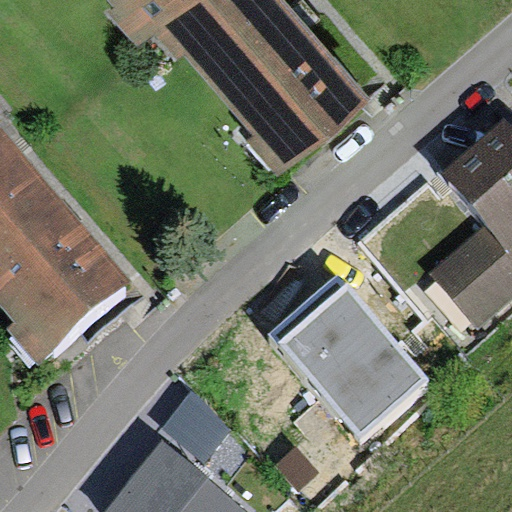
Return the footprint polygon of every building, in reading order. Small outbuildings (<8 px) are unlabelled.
[(103,0),(136,40),(153,26),(266,167),(358,93),(283,0),(103,0)] [(511,301),(511,156),(501,145),(443,198),(479,236),(426,285),(474,337),(511,301)] [(0,342),(26,375),(118,302),(0,155),(0,342)] [(388,361),(333,294),(268,348),(322,414),(388,361)] [(222,511),(156,465),(123,511),(222,511)]
